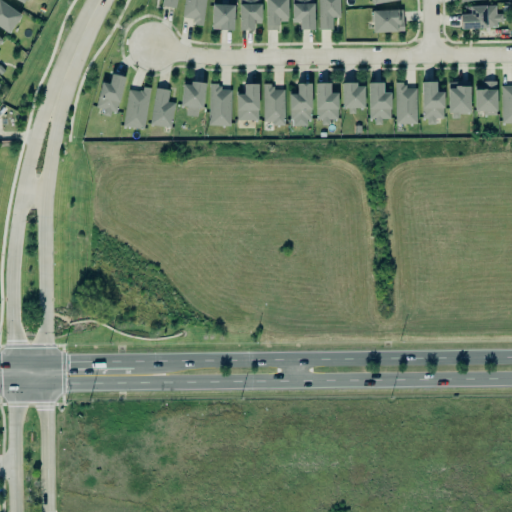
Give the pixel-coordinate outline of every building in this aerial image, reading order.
[(176,0),(162,0),(161,6),(175,8),(176,0)] [(184,0),(183,17),(191,18),(191,25),(203,25),(204,0),(184,0)] [(236,30),(236,0),(257,0),(257,22),(252,22),(252,20),(250,20),(250,30),(236,30)] [(287,21),(287,0),(265,0),(265,30),(278,30),(278,21),(287,21)] [(311,0),(311,30),(296,30),(296,22),(288,22),(288,4),(289,4),(289,0),(311,0)] [(318,0),(319,29),(332,29),(332,17),(340,17),(339,0),(318,0)] [(0,1),(18,14),(5,32),(0,28),(0,1)] [(211,29),(233,29),(233,5),(211,4),(211,29)] [(466,6),(493,5),(493,14),(499,13),(499,21),(494,21),(494,27),(457,29),(456,14),(466,14),(466,6)] [(402,9),(371,10),(372,32),(403,31),(402,9)] [(109,83),(100,82),(96,108),(103,109),(102,115),(116,117),(121,76),(110,74),(109,83)] [(188,80),(195,82),(202,82),(200,108),(195,108),(177,105),(180,83),(188,84),(188,80)] [(416,88),(404,88),(404,82),(394,82),(395,124),(417,124),(416,88)] [(443,118),(443,91),(436,91),(436,82),(422,82),(423,124),(435,124),(434,118),(443,118)] [(496,113),(495,82),(473,83),(474,114),(496,113)] [(228,89),(228,126),(205,124),(207,83),(215,83),(215,86),(218,86),(218,89),(228,89)] [(260,83),(267,83),(267,86),(270,86),(270,89),(281,89),(282,125),(269,125),(269,121),(260,121),(260,83)] [(292,83),(308,83),(308,120),(286,120),(285,94),(293,94),(292,83)] [(312,83),(326,83),(326,93),(334,93),(335,118),(325,119),(325,125),(318,125),(318,118),(313,119),(312,83)] [(390,93),(382,93),(382,83),(369,83),(369,125),(382,125),(382,119),(390,119),(390,93)] [(448,118),(459,118),(459,112),(469,112),(470,84),(449,83),(448,118)] [(240,84),(254,84),(254,119),(233,119),(233,110),(233,94),(240,94),(240,84)] [(364,84),(341,84),(341,110),(363,110),(364,84)] [(498,86),(499,123),(511,123),(511,84),(509,84),(509,85),(498,86)] [(149,88),(141,87),(140,91),(127,89),(123,127),(145,129),(149,88)] [(171,127),(173,102),(168,102),(169,89),(154,88),(151,125),(171,127)]
